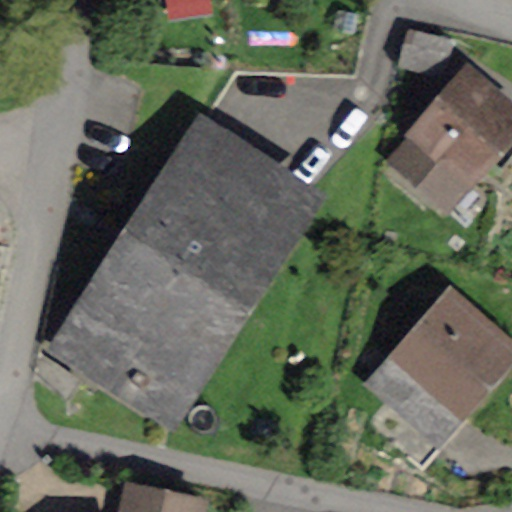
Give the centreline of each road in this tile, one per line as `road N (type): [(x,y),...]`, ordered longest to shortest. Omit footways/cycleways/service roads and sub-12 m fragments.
road 1 (residential): [(0,416),(52,192)]
road 2 (residential): [(52,192),(90,0)]
